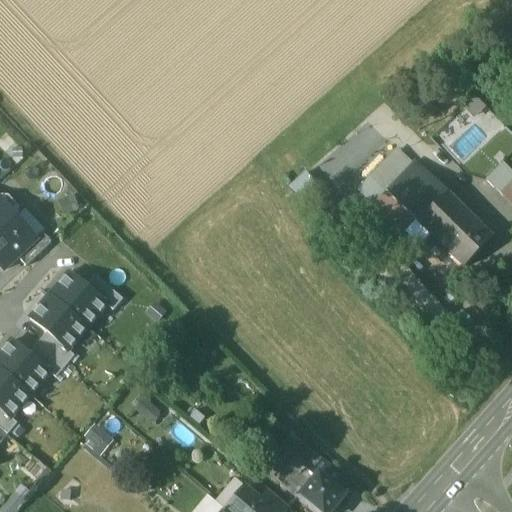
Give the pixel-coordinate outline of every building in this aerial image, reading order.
[(511,174),(502,164),(484,180),(496,193),(511,178),(511,174)] [(446,195),(415,165),(387,193),(418,224),(446,195)] [(446,195),(418,224),(442,248),(469,219),(446,195)] [(19,210),(8,199),(1,198),(0,199),(0,268),(3,273),(17,260),(36,242),(35,241),(16,220),(19,217),(19,210)] [(469,219),(442,248),(464,269),(492,240),(469,219)] [(36,242),(17,260),(25,269),(51,244),(42,235),(35,241),(36,242)] [(89,331),(108,309),(86,290),(69,275),(49,298),(89,331)] [(86,290),(108,309),(114,313),(123,302),(96,279),(86,290)] [(70,353),(89,331),(49,298),(31,320),(48,334),(70,353)] [(75,357),(70,353),(48,334),(37,346),(65,369),(75,357)] [(0,373),(30,398),(49,375),(28,357),(11,343),(9,345),(0,356),(0,373)] [(55,381),(65,369),(37,346),(28,357),(49,375),(55,381)] [(0,411),(11,421),(30,398),(0,373),(0,411)] [(0,430),(7,437),(17,426),(11,421),(0,411),(0,430)] [(94,426),(81,437),(98,455),(110,444),(94,426)] [(318,475),(292,453),(272,478),(283,487),(296,472),(311,484),(318,475)] [(332,511),(344,497),(318,475),(311,484),(298,500),(312,511),(332,511)] [(272,511),(259,500),(245,489),(226,511),(272,511)] [(287,511),(290,509),(267,490),(259,500),(272,511),(287,511)]
